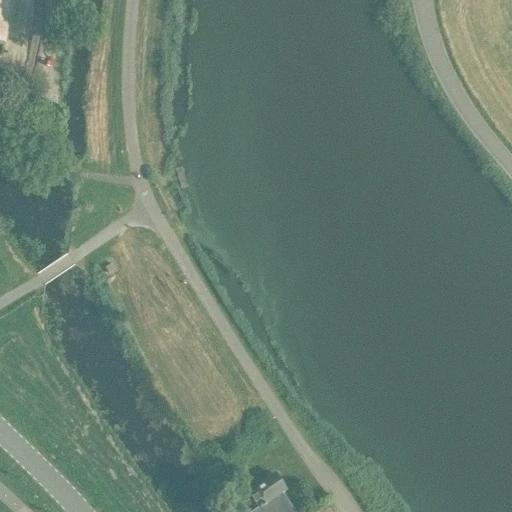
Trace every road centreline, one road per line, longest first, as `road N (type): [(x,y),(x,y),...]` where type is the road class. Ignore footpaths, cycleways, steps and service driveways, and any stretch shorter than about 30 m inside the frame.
road 1 (unclassified): [(347,511),(162,229)]
road 2 (unclassified): [(511,170),(441,67),(421,0)]
